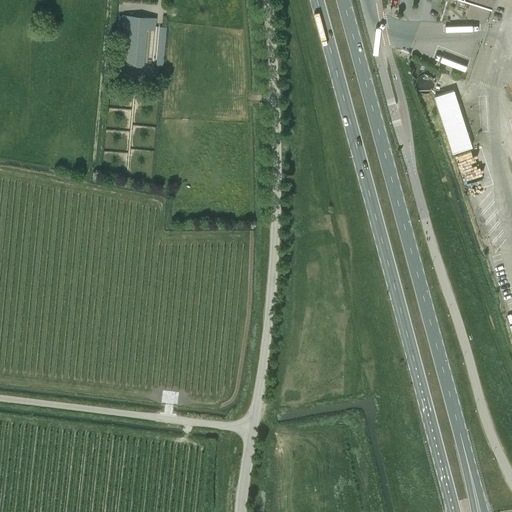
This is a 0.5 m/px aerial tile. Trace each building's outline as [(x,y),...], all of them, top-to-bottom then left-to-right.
[(463,0),(491,9),(494,0),(463,0)] [(154,30),(155,18),(123,15),(122,27),(130,28),(127,65),(142,66),(145,29),(154,30)] [(167,27),(159,26),(156,66),(163,67),(167,27)] [(475,145),(459,88),(435,95),(451,152),(475,145)] [(490,193),(479,211),(480,212),(477,217),(487,223),(483,229),(493,234),(488,242),(495,246),(509,223),(502,218),(506,211),(498,207),(502,200),(490,193)]
